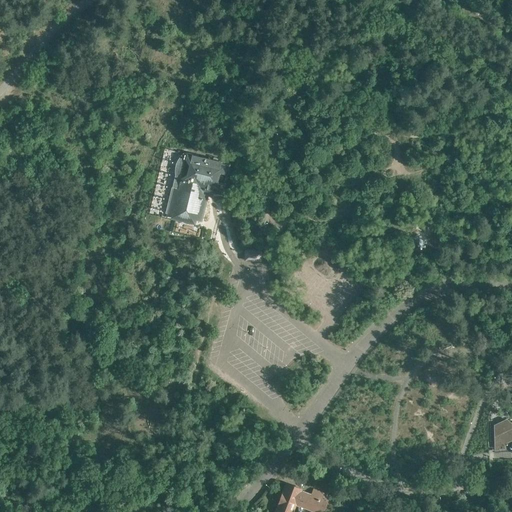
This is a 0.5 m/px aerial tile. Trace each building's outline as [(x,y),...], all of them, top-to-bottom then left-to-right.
[(172,186),(166,212),(202,220),(208,195),(207,194),(208,191),(222,194),(229,163),(210,158),(210,159),(184,153),(180,156),(178,159),(177,163),(176,166),(175,171),(175,175),(174,182),(172,182),(171,186),(172,186)] [(161,189),(157,204),(165,206),(169,191),(161,189)] [(246,260),(260,260),(261,251),(246,250),(246,260)] [(511,423),(507,419),(495,425),(496,447),(495,447),(495,449),(500,449),(500,452),(511,451),(511,423)] [(287,483),(275,511),(294,511),(297,505),(314,511),(323,511),(330,495),(314,489),(312,494),(302,490),(302,489),(287,483)]
